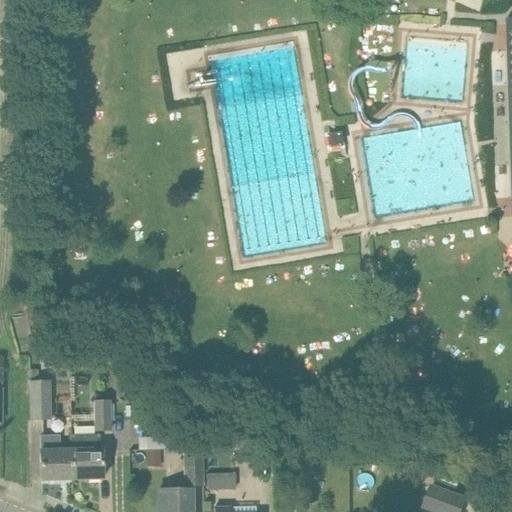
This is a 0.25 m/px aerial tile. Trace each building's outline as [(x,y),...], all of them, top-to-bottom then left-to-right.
[(511,15),(503,16),(508,217),(511,217),(511,15)] [(30,420),(44,420),(52,419),(50,381),(28,382),(30,420)] [(94,430),(109,429),(109,402),(93,402),(94,430)] [(72,450),(72,479),(103,479),(102,449),(101,434),(71,435),(72,450)] [(72,479),(72,450),(60,450),(59,435),(40,436),(40,451),(40,480),(72,479)] [(200,450),(184,450),(184,486),(200,486),(200,450)] [(208,476),(208,491),(236,490),(236,475),(208,476)] [(191,511),(191,490),(158,490),(158,507),(162,507),(162,511),(191,511)] [(421,505),(442,511),(460,511),(463,503),(426,491),(421,505)]
